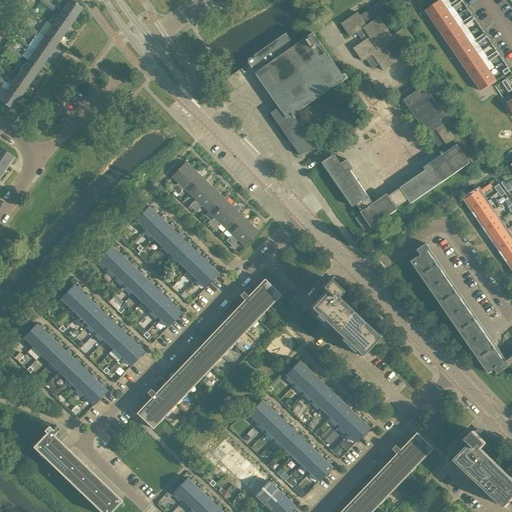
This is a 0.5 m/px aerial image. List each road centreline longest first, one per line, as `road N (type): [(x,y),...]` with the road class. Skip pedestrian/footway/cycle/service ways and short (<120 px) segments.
road 1 (residential): [(150,511),(84,447),(85,439),(303,216)]
road 2 (residential): [(359,274),(440,223),(511,317)]
road 3 (residential): [(314,511),(453,372)]
road 4 (tertiary): [(453,372),(359,274)]
road 5 (tertiary): [(303,216),(213,123)]
